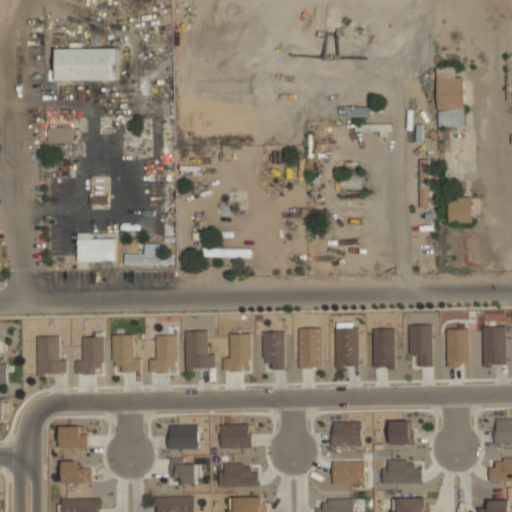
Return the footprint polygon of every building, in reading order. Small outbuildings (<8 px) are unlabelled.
[(56,80),(118,79),(118,47),(56,48),(56,80)] [(438,126),(465,126),(464,77),(455,77),(455,66),(437,67),(438,126)] [(390,136),(390,123),(368,124),(368,131),(380,130),(380,136),(390,136)] [(73,127),(49,127),(49,143),(73,142),(73,127)] [(421,208),(430,208),(429,159),(419,159),(421,208)] [(108,204),(108,197),(91,196),(91,203),(108,204)] [(472,222),(473,197),(450,196),(449,221),(472,222)] [(115,238),(91,238),(90,232),(77,232),(78,262),(116,261),(115,238)] [(160,243),(145,243),(145,253),(125,254),(125,264),(173,264),(173,253),(160,253),(160,243)] [(202,256),(251,257),(251,248),(203,247),(202,256)] [(409,325),(410,355),(419,355),(420,366),(433,366),(432,324),(409,325)] [(483,326),(484,365),(507,365),(506,325),(483,326)] [(360,366),(359,326),(336,326),(336,367),(360,366)] [(299,367),(322,367),(322,327),(298,328),(299,367)] [(395,328),(373,328),(374,367),(396,367),(395,328)] [(447,328),(447,365),(469,365),(469,328),(447,328)] [(185,331),(186,368),(215,367),(215,354),(208,354),(207,330),(185,331)] [(264,363),(273,363),(273,369),(285,369),(284,331),(263,331),(264,363)] [(250,333),(230,333),(230,357),(224,357),(224,370),(250,370),(250,333)] [(134,334),(113,334),(113,365),(122,365),(122,371),(141,371),(141,358),(134,358),(134,334)] [(177,334),(156,335),(157,359),(150,359),(150,372),(177,372),(177,334)] [(59,335),(37,336),(38,374),(66,373),(66,359),(60,359),(59,335)] [(83,360),(76,360),(76,374),(95,373),(95,367),(103,367),(103,336),(82,336),(83,360)] [(391,421),(391,444),(413,444),(412,420),(391,421)] [(333,422),(333,445),(362,444),(361,421),(333,422)] [(221,447),(251,447),(251,423),(221,424),(221,447)] [(199,447),(198,424),(169,425),(170,448),(199,447)] [(87,426),(60,426),(60,447),(88,447),(87,426)] [(197,484),(197,464),(183,464),(183,457),(170,457),(170,477),(183,477),(183,484),(197,484)] [(333,461),(334,483),(365,482),(365,460),(333,461)] [(63,482),(91,482),(91,467),(78,467),(78,461),(62,461),(63,482)] [(258,471),(251,471),(251,464),(219,464),(219,486),(258,485),(258,471)] [(265,511),(265,496),(229,497),(229,511),(265,511)]
